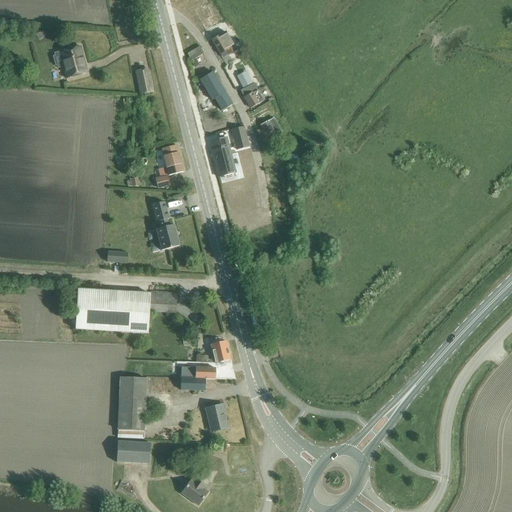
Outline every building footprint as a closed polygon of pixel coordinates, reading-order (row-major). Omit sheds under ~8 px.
[(196,0),(189,0),(198,12),(203,9),(196,0)] [(210,33),(220,27),(209,7),(199,13),(210,33)] [(226,51),(228,55),(236,51),(225,32),(211,40),(220,55),(226,51)] [(55,56),(53,57),(55,65),(57,64),(58,67),(63,65),(66,78),(87,73),(80,47),(59,52),(54,54),(55,56)] [(195,67),(198,65),(195,59),(203,54),(199,47),(187,54),(195,67)] [(246,71),(236,76),(243,88),(252,83),(246,71)] [(232,105),(227,96),(212,72),(200,80),(212,100),(214,99),(222,111),(232,105)] [(149,75),(137,77),(141,95),(152,92),(149,75)] [(255,83),(240,90),(242,96),(257,89),(255,83)] [(252,93),(244,98),(250,108),(258,104),(263,101),(257,90),(252,93)] [(265,122),(260,125),(266,136),(268,135),(271,139),(279,135),(276,129),(278,128),(274,119),(265,122)] [(243,128),(232,131),(237,150),(248,147),(243,128)] [(226,138),(210,142),(213,151),(211,151),(218,177),(235,173),(226,138)] [(168,176),(183,172),(176,145),(161,149),(166,168),(158,170),(160,178),(155,179),(157,188),(170,185),(168,176)] [(131,181),(126,181),(128,187),(132,187),(142,185),(141,181),(139,181),(138,178),(130,179),(131,181)] [(173,180),(174,187),(186,184),(185,178),(173,180)] [(235,191),(237,210),(252,208),(249,189),(235,191)] [(164,202),(153,205),(158,225),(159,224),(161,231),(156,232),(161,251),(179,246),(174,228),(169,229),(168,222),(169,222),(164,202)] [(107,252),(107,262),(127,263),(127,253),(107,252)] [(78,290),(76,330),(108,332),(110,292),(78,290)] [(175,314),(176,292),(151,291),(149,313),(175,314)] [(212,345),(215,358),(215,360),(208,360),(208,357),(196,357),(196,363),(215,364),(230,360),(225,341),(212,345)] [(181,367),(180,378),(181,378),(205,379),(215,380),(215,368),(195,368),(181,367)] [(146,378),(120,377),(117,437),(143,438),(146,378)] [(181,378),(180,390),(204,391),(205,379),(181,378)] [(222,405),(206,408),(211,431),(227,427),(222,405)] [(149,464),(150,444),(118,441),(116,462),(149,464)] [(197,506),(208,491),(204,488),(205,487),(194,478),(191,481),(190,480),(180,493),(197,506)]
